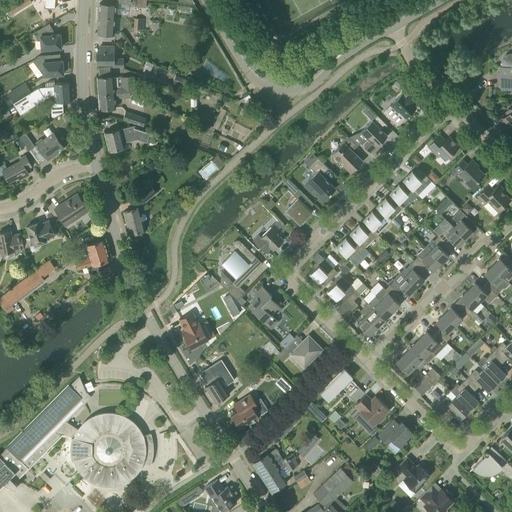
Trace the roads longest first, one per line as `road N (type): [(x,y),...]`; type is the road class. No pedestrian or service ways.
road 1 (residential): [(258,500),(140,302),(94,164)]
road 2 (residential): [(366,359),(286,278),(287,269),(452,103)]
road 3 (residential): [(511,384),(447,453),(366,359)]
road 4 (residential): [(366,359),(511,222)]
road 5 (residential): [(94,164),(80,75),(84,0)]
